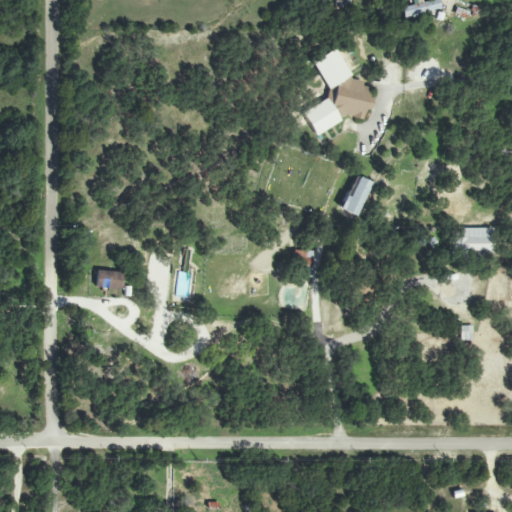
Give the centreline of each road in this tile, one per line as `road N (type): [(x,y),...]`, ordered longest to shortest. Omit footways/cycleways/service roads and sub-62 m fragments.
road 1 (residential): [(0,445),(511,445)]
road 2 (residential): [(52,445),(52,0)]
